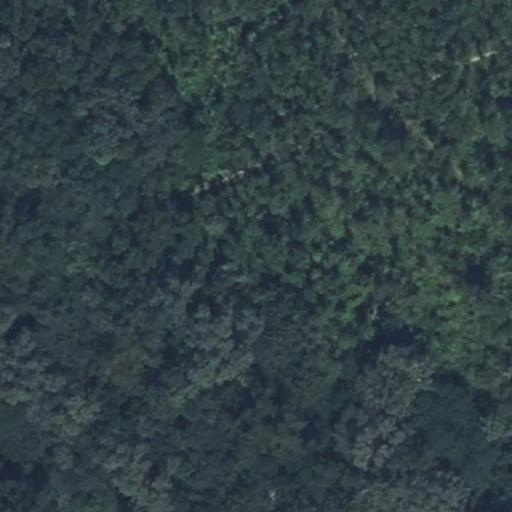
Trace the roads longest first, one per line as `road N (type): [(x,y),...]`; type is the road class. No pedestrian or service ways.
road 1 (track): [(511,34),(169,193),(47,276)]
road 2 (track): [(0,223),(171,407),(310,511)]
